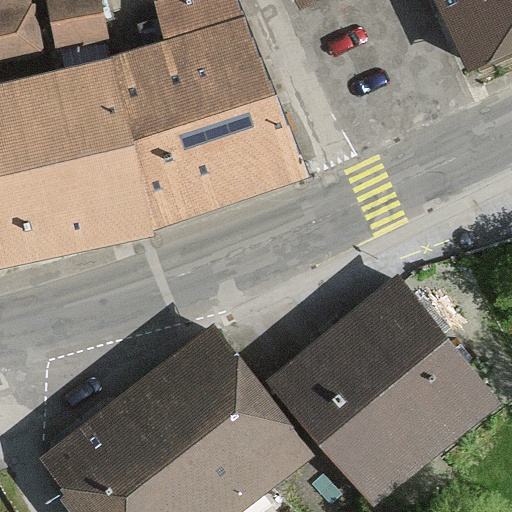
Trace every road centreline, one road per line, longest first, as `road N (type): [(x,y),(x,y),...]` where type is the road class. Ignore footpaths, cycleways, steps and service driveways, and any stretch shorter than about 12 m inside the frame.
road 1 (tertiary): [(4,332),(70,318),(349,211)]
road 2 (residential): [(253,0),(349,211)]
road 3 (residential): [(4,332),(15,432),(51,511)]
road 4 (tertiary): [(349,211),(511,136)]
